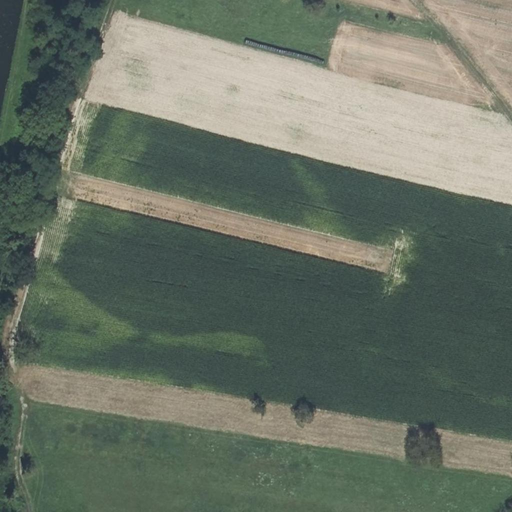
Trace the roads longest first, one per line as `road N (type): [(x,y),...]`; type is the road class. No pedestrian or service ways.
road 1 (track): [(113,0),(75,86),(4,369),(28,511)]
road 2 (track): [(414,0),(511,120)]
